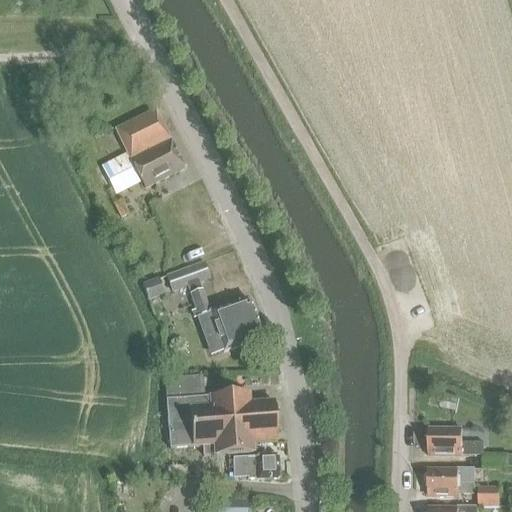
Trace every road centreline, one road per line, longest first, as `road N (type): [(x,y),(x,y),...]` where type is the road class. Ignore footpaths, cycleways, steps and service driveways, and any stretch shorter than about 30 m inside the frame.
road 1 (tertiary): [(304,511),(299,399),(278,307),(130,0)]
road 2 (unknown): [(0,64),(59,63),(151,42)]
